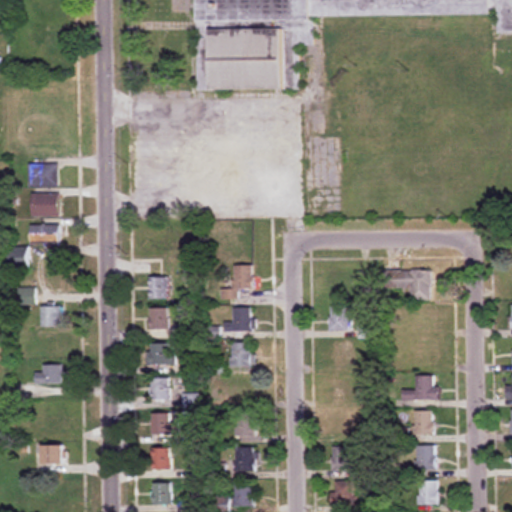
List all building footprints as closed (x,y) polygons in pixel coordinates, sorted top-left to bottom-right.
[(511,0),(199,0),(201,92),(301,91),(300,47),(316,47),(316,17),(367,17),(366,0),(499,0),(500,34),(511,34),(511,0)] [(60,165),(31,165),(31,187),(60,187),(60,165)] [(62,218),(62,195),(34,195),(34,218),(62,218)] [(62,226),(32,226),(32,245),(62,245),(62,226)] [(30,269),(30,249),(13,249),(13,269),(30,269)] [(256,266),(236,266),(236,290),(223,290),(223,299),(240,299),(240,290),(255,291),(256,266)] [(413,301),(433,301),(433,271),(383,270),(383,289),(413,289),(413,301)] [(330,297),(350,297),(350,272),(330,272),(330,297)] [(170,301),(171,279),(152,278),(151,300),(170,301)] [(20,306),(37,306),(37,288),(20,288),(20,306)] [(435,331),(435,306),(416,306),(416,331),(435,331)] [(43,307),(43,328),(63,328),(63,307),(43,307)] [(351,307),(331,307),(331,331),(351,331),(351,307)] [(152,330),(171,330),(171,308),(152,308),(152,330)] [(259,319),(254,319),(254,308),(235,308),(235,323),(226,323),(226,332),(259,332),(259,319)] [(438,340),(419,340),(419,366),(438,366),(438,340)] [(355,342),(333,342),(333,367),(355,367),(355,342)] [(254,343),(234,343),(234,367),(254,367),(254,343)] [(178,353),(172,353),(172,344),(150,344),(150,366),(178,366),(178,353)] [(67,384),(67,365),(45,365),(45,373),(37,373),(37,384),(67,384)] [(333,402),(352,402),(352,377),(333,377),(333,402)] [(440,400),(440,377),(418,377),(418,391),(405,391),(405,400),(440,400)] [(172,401),(172,378),(152,378),(152,401),(172,401)] [(259,378),(236,378),(236,402),(259,402),(259,378)] [(65,403),(43,403),(43,433),(65,433),(65,403)] [(435,411),(416,411),(416,436),(435,436),(435,411)] [(258,438),(259,412),(238,412),(238,438),(258,438)] [(352,439),(352,412),(331,412),(331,439),(352,439)] [(180,423),(171,423),(171,414),(153,413),(153,435),(180,435),(180,423)] [(44,466),(67,466),(67,446),(44,446),(44,466)] [(438,470),(438,446),(418,446),(418,470),(438,470)] [(257,447),(236,447),(236,471),(257,471),(257,447)] [(353,472),(353,447),(334,447),(334,472),(353,472)] [(172,470),(172,449),(155,449),(155,470),(172,470)] [(256,507),(256,482),(237,482),(237,507),(256,507)] [(334,507),(356,507),(356,482),(334,482),(334,507)] [(441,506),(441,482),(420,482),(420,506),(441,506)] [(173,483),(155,483),(155,506),(173,506),(173,483)]
